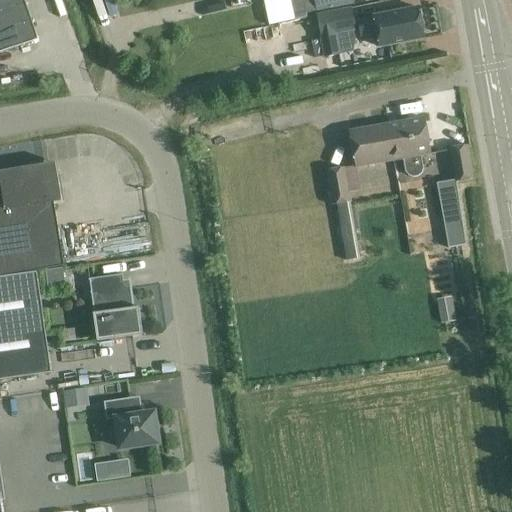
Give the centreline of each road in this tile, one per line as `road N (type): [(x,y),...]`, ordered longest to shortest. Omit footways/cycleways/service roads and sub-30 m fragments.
road 1 (unclassified): [(0,122),(102,111),(133,122),(168,155),(220,511)]
road 2 (tertiary): [(475,0),(497,137)]
road 3 (tertiary): [(511,123),(488,0)]
